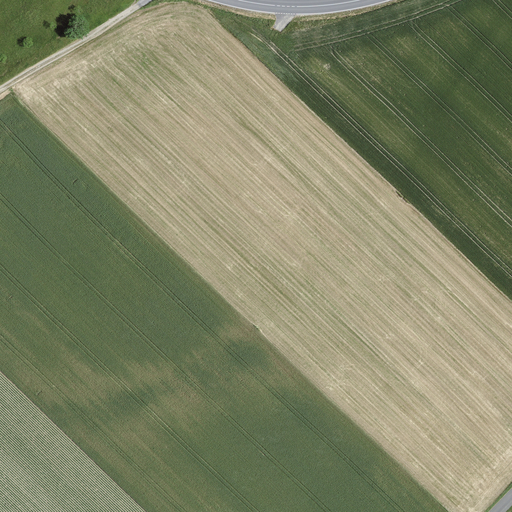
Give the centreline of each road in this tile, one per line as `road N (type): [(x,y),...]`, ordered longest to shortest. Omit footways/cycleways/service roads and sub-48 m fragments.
road 1 (track): [(142,0),(0,89)]
road 2 (secondary): [(358,0),(238,0)]
